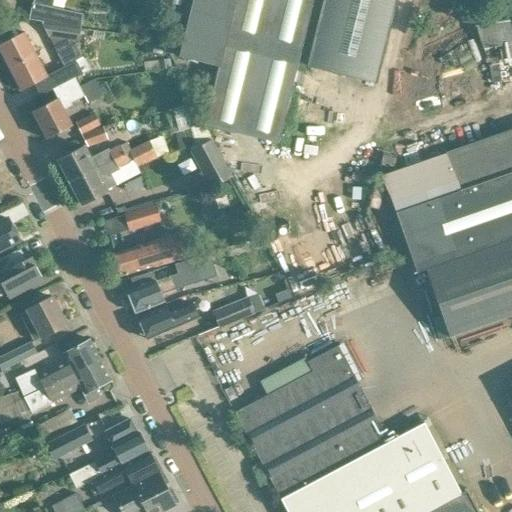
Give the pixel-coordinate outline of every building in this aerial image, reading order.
[(29,20),(44,22),(79,27),(79,28),(80,28),(82,14),(49,7),(50,0),(33,0),(33,3),(32,3),(29,20)] [(218,66),(204,124),(277,143),(312,0),(159,0),(158,10),(188,17),(179,56),(218,66)] [(323,0),(308,65),(376,82),(396,0),(323,0)] [(511,38),(508,10),(488,13),(473,15),(478,49),(511,43),(511,38)] [(126,19),(125,28),(149,30),(144,21),(126,19)] [(44,22),(42,23),(49,35),(78,39),(79,28),(79,27),(44,22)] [(15,36),(0,44),(0,50),(9,68),(21,90),(34,84),(40,96),(49,92),(50,91),(53,90),(74,79),(83,74),(80,68),(77,61),(65,68),(64,68),(46,77),(34,55),(22,33),(15,36)] [(499,49),(501,60),(511,58),(510,48),(499,49)] [(169,57),(158,59),(159,69),(170,68),(169,57)] [(50,102),(32,112),(47,139),(64,130),(72,126),(63,110),(70,106),(84,98),(86,103),(100,95),(92,80),(78,87),(74,79),(53,90),(57,98),(50,102)] [(193,103),(172,108),(177,125),(187,123),(197,120),(193,103)] [(99,124),(94,113),(75,123),(81,134),(99,124)] [(81,135),(88,146),(107,139),(103,127),(90,130),(81,135)] [(511,129),(444,153),(457,190),(511,171),(511,129)] [(213,140),(196,149),(193,150),(203,168),(210,181),(212,186),(232,175),(213,140)] [(129,152),(133,160),(137,167),(157,157),(150,141),(129,152)] [(68,181),(70,183),(96,170),(124,155),(120,146),(110,152),(108,149),(90,159),(83,147),(58,160),(63,170),(61,172),(60,174),(63,181),(66,182),(68,181)] [(96,170),(70,183),(71,185),(68,186),(68,189),(71,195),(74,196),(76,195),(81,205),(99,196),(107,191),(106,190),(116,184),(111,174),(120,170),(119,167),(133,160),(129,152),(124,155),(96,170)] [(511,171),(457,190),(444,153),(382,174),(415,271),(425,269),(448,336),(511,314),(511,171)] [(203,168),(190,174),(196,188),(210,181),(203,168)] [(124,212),(129,228),(160,218),(155,203),(124,212)] [(0,249),(19,239),(8,218),(0,222),(0,249)] [(112,253),(120,277),(154,266),(184,257),(177,234),(147,243),(112,253)] [(0,282),(8,298),(42,279),(30,257),(20,262),(15,252),(16,252),(15,250),(0,258),(0,282)] [(127,292),(129,297),(130,301),(129,303),(131,308),(134,309),(135,312),(164,301),(162,295),(182,286),(216,276),(209,254),(173,265),(177,274),(157,281),(134,289),(127,292)] [(52,297),(34,306),(19,314),(34,341),(66,324),(52,297)] [(214,312),(220,327),(253,314),(247,299),(214,312)] [(165,308),(156,311),(138,319),(140,322),(138,325),(140,330),(143,330),(147,339),(198,317),(191,302),(167,313),(165,308)] [(37,376),(44,389),(100,360),(89,339),(63,353),(66,360),(37,376)] [(0,357),(0,366),(2,371),(36,354),(30,342),(0,357)] [(477,511),(466,491),(461,493),(424,423),(405,433),(388,442),(337,345),(307,362),(312,372),(287,385),(267,395),(235,412),(287,511),(477,511)] [(100,360),(44,389),(45,390),(24,399),(31,412),(51,402),(80,387),(84,393),(89,402),(98,398),(93,389),(110,380),(100,360)] [(80,470),(87,483),(148,452),(138,432),(137,433),(130,419),(104,432),(111,446),(110,447),(113,453),(80,470)] [(83,423),(45,442),(53,458),(91,439),(83,423)] [(128,479),(131,485),(158,471),(148,452),(87,483),(94,496),(128,479)] [(158,471),(131,485),(112,495),(120,511),(138,511),(144,509),(145,511),(161,511),(176,505),(158,471)] [(76,494),(61,501),(52,505),(55,511),(79,511),(83,510),(76,494)]
